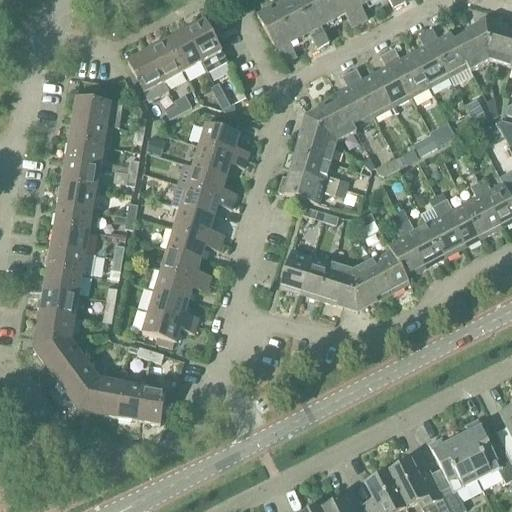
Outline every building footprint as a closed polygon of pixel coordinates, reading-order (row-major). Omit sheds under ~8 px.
[(360,26),(345,0),(292,0),(257,19),(283,67),(297,60),(290,47),(345,18),(352,30),(360,26)] [(345,0),(360,26),(367,22),(361,9),(378,0),(345,0)] [(405,5),(402,0),(388,0),(387,1),(393,11),(405,5)] [(205,23),(185,34),(202,65),(208,76),(228,66),(222,54),(205,23)] [(470,74),(490,64),(485,23),(453,40),(468,70),(470,74)] [(490,64),(510,70),(511,64),(511,30),(485,23),(490,64)] [(449,80),(468,70),(453,40),(451,36),(438,43),(432,31),(425,35),(449,80)] [(185,34),(166,44),(183,75),(202,65),(185,34)] [(329,46),(323,35),(311,41),(317,52),(329,46)] [(430,90),(449,80),(425,35),(418,39),(424,50),(412,57),(430,90)] [(163,85),(164,85),(183,75),(166,44),(147,54),(163,85)] [(411,101),(430,90),(412,57),(400,63),(394,52),(387,56),(411,101)] [(168,94),(164,85),(163,85),(147,54),(127,65),(149,105),(169,95),(168,94)] [(391,111),(411,101),(387,56),(379,59),(386,71),(373,77),(391,111)] [(373,121),(391,111),(373,77),(362,83),(356,72),(349,76),(373,121)] [(353,131),(354,131),(373,121),(349,76),(341,80),(347,91),(335,98),(338,102),(353,131)] [(210,91),(216,102),(224,98),(218,87),(210,91)] [(230,109),(224,98),(216,102),(222,113),(230,109)] [(185,99),(175,105),(177,109),(182,117),(192,112),(185,99)] [(76,100),(72,122),(119,130),(123,108),(76,100)] [(356,135),(354,131),(353,131),(338,102),(305,119),(337,145),(356,135)] [(466,110),(470,120),(477,132),(492,125),(481,102),(466,110)] [(230,109),(222,113),(223,115),(235,118),(234,107),(230,109)] [(169,123),(182,117),(177,109),(165,116),(169,123)] [(331,167),(337,145),(305,119),(294,156),(331,167)] [(469,119),(456,126),(462,139),(476,131),(469,119)] [(69,144),(109,151),(113,130),(119,131),(119,130),(72,122),(69,144)] [(137,122),(135,133),(144,134),(146,123),(137,122)] [(497,126),(503,138),(511,132),(511,126),(501,124),(497,126)] [(485,152),(503,143),(495,127),(487,131),(477,136),(485,152)] [(206,128),(199,149),(247,164),(249,156),(235,152),(239,138),(206,128)] [(144,134),(135,133),(133,147),(142,148),(144,134)] [(420,161),(430,155),(423,142),(413,148),(420,161)] [(65,165),(100,171),(103,150),(109,151),(69,144),(65,165)] [(199,149),(193,170),(226,180),(230,167),(244,171),(247,164),(199,149)] [(292,171),(290,177),(347,194),(349,186),(339,183),(327,179),(331,167),(294,156),(290,171),(292,171)] [(130,164),(128,176),(137,178),(139,165),(130,164)] [(62,186),(96,192),(100,171),(65,165),(62,186)] [(183,167),(177,188),(234,205),(236,197),(222,193),(226,180),(193,170),(183,167)] [(511,174),(500,181),(503,187),(511,205),(511,174)] [(125,189),(134,191),(137,178),(128,176),(125,189)] [(282,197),(318,208),(322,195),(344,201),(347,194),(290,177),(289,182),(282,180),(278,195),(282,197)] [(473,177),(465,181),(470,190),(477,186),(473,177)] [(485,182),(477,186),(501,231),(511,225),(511,205),(503,187),(491,193),(485,182)] [(58,208),(93,214),(96,192),(62,186),(58,208)] [(476,201),(464,208),(482,241),(501,231),(477,186),(470,190),(476,201)] [(171,208),(180,211),(214,221),(218,208),(232,213),(234,205),(177,188),(171,208)] [(482,241),(464,208),(453,214),(446,202),(439,206),(463,252),(482,241)] [(428,227),(426,228),(444,262),(463,252),(439,206),(422,216),(428,227)] [(54,229),(89,235),(93,214),(58,208),(54,229)] [(129,208),(127,219),(136,221),(138,209),(129,208)] [(317,214),(304,210),(302,218),(315,222),(317,214)] [(210,234),(214,221),(180,211),(174,232),(221,246),(224,239),(210,234)] [(444,262),(426,228),(414,234),(403,213),(396,217),(401,227),(425,272),(444,262)] [(336,229),(338,221),(326,217),(323,225),(336,229)] [(363,230),(375,224),(371,217),(360,223),(363,230)] [(136,221),(127,219),(124,233),(133,234),(136,221)] [(425,272),(401,227),(394,231),(400,242),(388,249),(391,254),(406,282),(425,272)] [(51,251),(86,256),(89,235),(54,229),(51,251)] [(219,254),(221,246),(174,232),(167,252),(201,263),(205,250),(219,254)] [(115,249),(113,261),(123,262),(125,251),(115,249)] [(47,272),(82,278),(86,256),(51,251),(50,253),(46,256),(45,264),(48,268),(47,272)] [(197,276),(201,263),(167,252),(161,273),(209,288),(211,280),(197,276)] [(279,291),(300,298),(312,261),(291,254),(279,291)] [(406,282),(391,254),(372,264),(390,297),(409,287),(406,282)] [(123,262),(113,261),(111,274),(120,276),(123,262)] [(332,267),(312,261),(300,298),(321,304),(332,267)] [(390,297),(372,264),(353,274),(357,315),(390,297)] [(357,315),(353,274),(332,267),(321,304),(357,315)] [(44,293),(78,299),(82,278),(47,272),(44,293)] [(206,295),(209,288),(161,273),(155,294),(188,304),(192,291),(206,295)] [(108,292),(106,304),(115,305),(117,293),(108,292)] [(40,314),(75,320),(78,299),(44,293),(43,298),(39,301),(37,309),(40,313),(40,314)] [(184,317),(188,304),(155,294),(148,314),(196,329),(198,321),(184,317)] [(115,305),(106,304),(102,326),(112,327),(115,305)] [(34,352),(71,343),(75,320),(40,314),(34,352)] [(196,329),(148,314),(142,336),(157,341),(156,346),(172,351),(174,346),(176,346),(180,332),(194,337),(196,329)] [(56,383),(85,363),(71,343),(34,352),(56,383)] [(149,363),(152,354),(140,351),(137,359),(149,363)] [(152,354),(149,363),(161,366),(164,358),(152,354)] [(79,415),(99,382),(85,363),(56,383),(79,415)] [(117,421),(123,386),(99,382),(79,415),(117,421)] [(138,425),(144,390),(123,386),(117,421),(138,425)] [(144,390),(138,425),(160,428),(166,394),(144,390)] [(511,410),(501,417),(510,434),(498,440),(506,454),(511,466),(511,410)] [(469,435),(456,442),(477,483),(498,472),(506,486),(511,482),(511,466),(506,454),(496,460),(477,423),(466,429),(469,435)] [(450,489),(441,494),(449,511),(465,511),(456,494),(477,483),(456,442),(444,448),(441,442),(429,448),(450,489)] [(416,474),(410,463),(387,474),(406,511),(418,505),(422,511),(449,511),(441,494),(427,468),(416,474)] [(387,474),(366,485),(373,501),(361,507),(363,511),(364,511),(403,511),(406,511),(387,474)] [(364,511),(363,511),(360,511),(350,511),(345,500),(322,511),(321,508),(319,509),(320,511),(364,511)]
